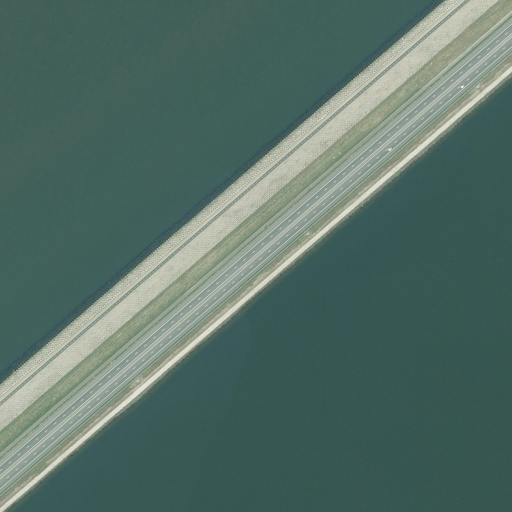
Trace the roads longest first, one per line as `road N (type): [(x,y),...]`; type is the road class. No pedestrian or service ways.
road 1 (motorway): [(511,27),(0,470)]
road 2 (motorway): [(0,485),(511,43)]
